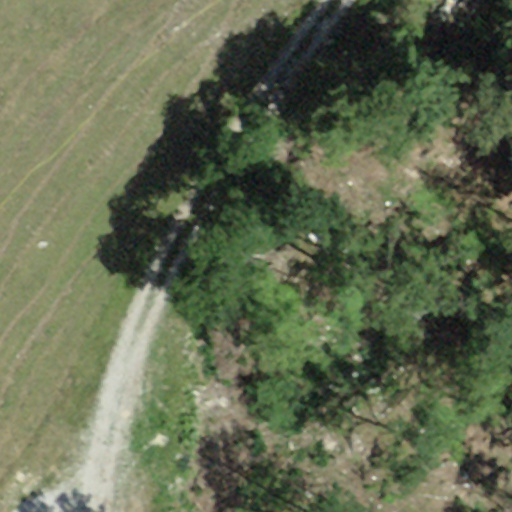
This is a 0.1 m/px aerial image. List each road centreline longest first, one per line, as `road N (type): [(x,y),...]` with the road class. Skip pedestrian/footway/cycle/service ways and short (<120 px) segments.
road 1 (track): [(98,511),(151,293),(337,0)]
road 2 (track): [(141,331),(19,511)]
